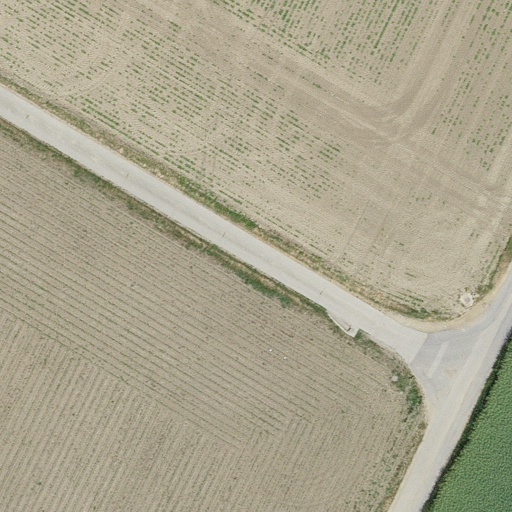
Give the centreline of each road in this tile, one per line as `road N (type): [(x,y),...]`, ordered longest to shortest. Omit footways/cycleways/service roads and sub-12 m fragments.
road 1 (track): [(0,105),(464,383)]
road 2 (track): [(464,383),(402,511)]
